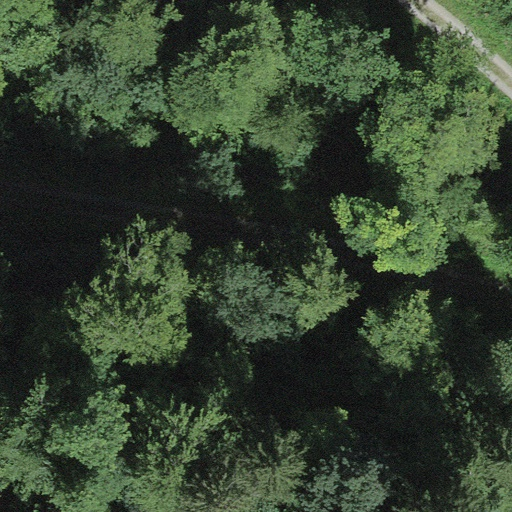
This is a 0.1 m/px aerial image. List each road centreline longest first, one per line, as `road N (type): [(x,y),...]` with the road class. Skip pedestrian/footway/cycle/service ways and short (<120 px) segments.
road 1 (track): [(511,293),(193,208),(0,171)]
road 2 (track): [(511,71),(415,0)]
